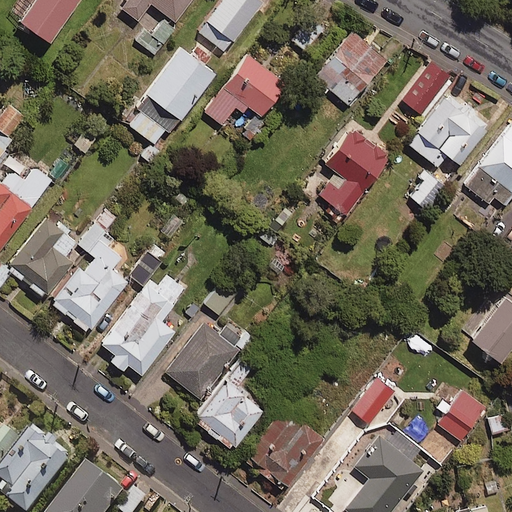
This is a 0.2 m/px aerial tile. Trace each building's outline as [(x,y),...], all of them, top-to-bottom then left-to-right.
[(75,0),(23,0),(14,13),(49,37),(75,0)] [(192,0),(148,0),(181,19),(192,0)] [(264,0),(223,0),(205,24),(232,44),(264,0)] [(174,30),(154,15),(135,39),(155,54),(174,30)] [(308,50),(324,31),(308,18),(293,37),(308,50)] [(403,53),(363,25),(324,81),(364,109),(403,53)] [(224,58),(183,33),(133,112),(175,138),(224,58)] [(296,76),(253,44),(212,98),(256,130),(296,76)] [(450,55),(414,98),(435,115),(471,72),(450,55)] [(427,136),(462,164),(503,113),(468,85),(427,136)] [(349,209),(403,149),(366,115),(331,153),(348,168),(328,189),(349,209)] [(97,135),(86,127),(74,144),(85,152),(97,135)] [(511,135),(478,183),(510,206),(511,204),(511,135)] [(0,244),(35,195),(0,170),(0,244)] [(446,188),(427,172),(408,194),(428,210),(446,188)] [(73,253),(43,227),(10,263),(40,290),(73,253)] [(132,259),(96,232),(50,292),(86,320),(132,259)] [(160,262),(145,251),(129,274),(144,285),(160,262)] [(181,295),(153,277),(107,349),(134,367),(181,295)] [(471,330),(500,352),(511,335),(511,281),(509,279),(471,330)] [(235,295),(220,283),(205,302),(219,314),(235,295)] [(170,363),(201,387),(241,338),(210,313),(170,363)] [(235,442),(268,401),(228,368),(195,409),(235,442)] [(367,404),(386,419),(411,387),(392,372),(367,404)] [(440,417),(462,433),(490,395),(468,379),(440,417)] [(242,452),(282,483),(330,423),(289,391),(242,452)] [(0,454),(20,428),(0,413),(0,454)] [(508,429),(504,414),(487,418),(491,433),(508,429)] [(0,475),(33,502),(74,450),(33,418),(0,459),(0,475)] [(392,511),(430,462),(383,427),(357,462),(372,473),(349,503),(360,511),(392,511)] [(107,511),(128,483),(87,454),(46,511),(107,511)]
